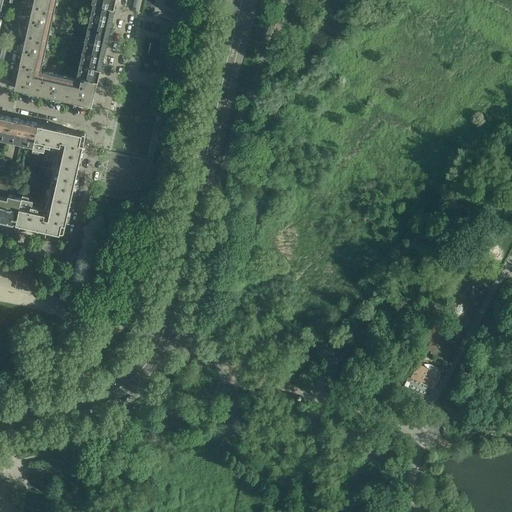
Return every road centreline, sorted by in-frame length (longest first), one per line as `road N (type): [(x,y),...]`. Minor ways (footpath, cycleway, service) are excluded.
road 1 (secondary): [(0,432),(104,410),(160,370),(195,258),(255,0)]
road 2 (secondary): [(229,0),(154,330),(105,384),(0,410)]
road 3 (residential): [(16,230),(20,242),(67,254),(100,125)]
road 4 (residential): [(130,0),(100,125)]
